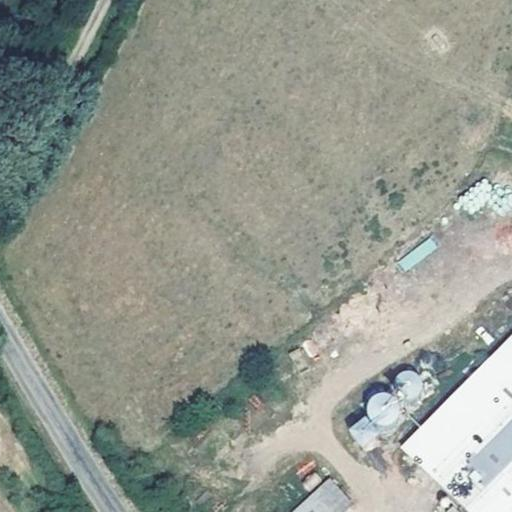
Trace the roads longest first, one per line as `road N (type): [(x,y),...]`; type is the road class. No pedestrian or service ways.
road 1 (tertiary): [(120,511),(0,324)]
road 2 (track): [(0,145),(81,0)]
